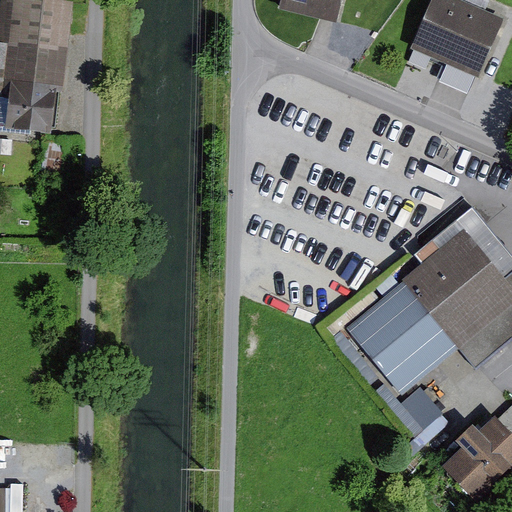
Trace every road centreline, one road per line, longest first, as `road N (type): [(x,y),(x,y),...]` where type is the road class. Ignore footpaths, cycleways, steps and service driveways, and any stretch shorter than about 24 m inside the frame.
road 1 (unclassified): [(96,0),(85,511)]
road 2 (residential): [(242,42),(232,511)]
road 3 (unclassified): [(242,42),(511,164)]
